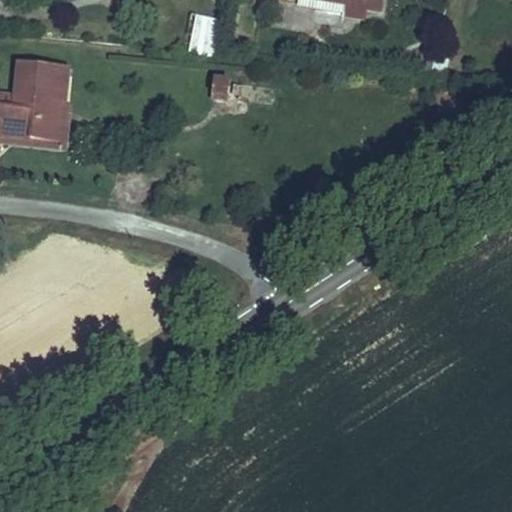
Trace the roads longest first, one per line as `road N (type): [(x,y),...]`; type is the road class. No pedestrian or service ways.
road 1 (primary): [(285,303),(0,489)]
road 2 (unclassified): [(285,303),(250,262),(121,217),(0,201)]
road 3 (primary): [(511,156),(285,303)]
